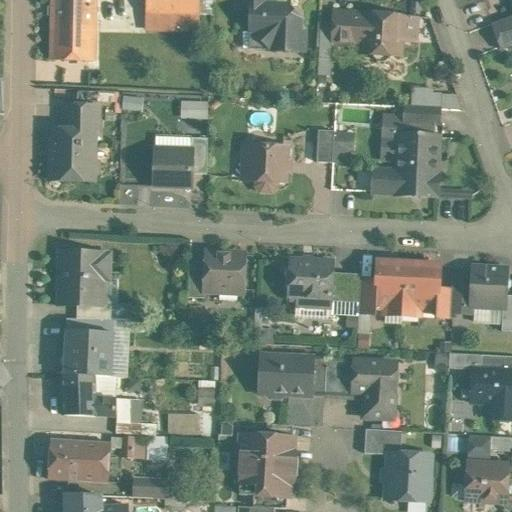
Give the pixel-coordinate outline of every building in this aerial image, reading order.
[(95,0),(53,0),(52,61),(93,62),(95,0)] [(145,0),(145,14),(169,14),(168,33),(199,35),(199,0),(145,0)] [(286,5),(267,5),(266,0),(241,0),(241,5),(251,6),(250,32),(253,32),(271,51),(304,52),(304,32),(300,32),(300,19),(286,5)] [(351,13),(333,12),(331,44),(349,46),(351,13)] [(404,17),(363,14),(361,46),(370,46),(373,50),(373,57),(377,62),(384,63),(389,58),(389,56),(401,57),(404,17)] [(511,16),(491,24),(501,51),(511,46),(511,16)] [(124,108),(144,108),(144,96),(124,96),(124,108)] [(99,107),(63,106),(63,130),(95,132),(99,132),(99,107)] [(208,118),(208,108),(181,108),(181,118),(208,118)] [(440,110),(404,108),(403,124),(408,124),(436,125),(439,125),(440,110)] [(398,136),(397,172),(437,174),(438,138),(435,138),(436,125),(408,124),(408,136),(398,136)] [(63,130),(54,130),(53,158),(50,158),(50,181),(94,182),(94,179),(98,175),(98,165),(94,161),(95,132),(63,130)] [(334,132),(318,131),(316,163),(332,164),(334,132)] [(191,138),(156,137),(154,187),(191,188),(192,175),(192,151),(191,151),(191,139),(191,138)] [(208,139),(191,139),(191,151),(192,151),(192,175),(207,175),(208,139)] [(285,148),(249,146),(249,147),(243,152),(243,159),(248,165),(247,182),(256,182),(256,187),(261,192),(271,193),(276,188),(277,183),(283,183),(285,148)] [(437,176),(437,174),(397,172),(374,171),(373,193),(396,194),(396,195),(437,197),(438,176),(437,176)] [(447,194),(447,209),(470,209),(470,195),(447,194)] [(109,255),(60,254),(59,304),(77,305),(101,306),(101,304),(102,280),(108,280),(109,255)] [(245,256),(206,254),(205,263),(203,291),(205,292),(243,293),(245,256)] [(313,259),(303,259),(303,261),(290,260),(288,290),(286,292),(286,298),(289,302),(295,302),(297,300),(332,302),(333,274),(334,262),(313,261),(313,259)] [(205,263),(189,263),(187,299),(205,299),(205,292),(203,291),(205,263)] [(439,266),(377,263),(376,283),(375,308),(376,308),(384,309),(384,315),(419,317),(420,311),(436,312),(437,312),(438,291),(439,266)] [(506,270),(473,268),(473,276),(471,308),(503,310),(504,310),(505,296),(505,291),(506,290),(509,287),(509,283),(506,279),(507,279),(506,278),(506,270)] [(346,275),(333,274),(332,302),(344,303),(346,275)] [(361,276),(346,275),(344,303),(359,304),(360,282),(361,276)] [(473,276),(453,275),(452,291),(451,314),(471,315),(471,308),(473,276)] [(376,283),(360,282),(359,304),(358,314),(376,315),(376,308),(375,308),(376,283)] [(452,291),(438,291),(437,312),(436,312),(436,318),(451,318),(451,314),(452,291)] [(511,296),(505,296),(504,310),(503,310),(501,332),(511,332),(511,296)] [(101,306),(77,305),(77,320),(110,321),(111,305),(101,304),(101,306)] [(64,375),(95,377),(112,378),(114,334),(66,331),(64,375)] [(511,357),(481,356),(480,370),(511,371),(511,357)] [(282,367),(261,365),(259,394),(265,394),(265,395),(269,399),(279,399),(282,397),(283,397),(283,395),(311,396),(313,359),(283,358),(282,367)] [(326,360),(313,359),(311,396),(324,397),(326,361),(326,360)] [(354,363),(326,361),(324,397),(353,399),(354,393),(352,393),(354,363)] [(387,363),(354,361),(354,363),(352,393),(354,393),(365,394),(363,418),(384,419),(393,411),(395,372),(387,363)] [(511,371),(480,370),(472,370),(471,403),(488,404),(488,420),(499,421),(499,422),(508,423),(508,421),(511,421),(511,371)] [(64,375),(61,375),(62,415),(117,418),(116,423),(129,423),(129,400),(96,398),(95,377),(64,375)] [(214,389),(202,389),(202,406),(214,406),(214,389)] [(201,415),(168,415),(168,435),(200,436),(201,415)] [(129,423),(116,423),(116,434),(156,436),(156,425),(129,423)] [(293,426),(267,425),(266,437),(292,438),(293,426)] [(401,433),(366,430),(364,454),(388,456),(388,454),(400,455),(401,433)] [(266,437),(260,436),(260,442),(242,441),(240,484),(254,485),(254,496),(287,498),(289,476),(293,476),(296,473),(296,468),(293,465),(291,465),(292,438),(266,437)] [(146,438),(122,437),(121,458),(145,460),(146,439),(146,438)] [(511,438),(490,437),(490,451),(511,453),(511,438)] [(158,439),(146,439),(145,460),(157,460),(158,439)] [(109,445),(51,441),(49,480),(107,484),(109,445)] [(400,455),(388,454),(388,456),(387,470),(383,472),(383,482),(386,484),(386,500),(428,503),(431,456),(400,455)] [(508,467),(468,464),(468,468),(467,468),(464,471),(463,481),(466,484),(467,485),(466,496),(470,501),(506,503),(508,467)] [(183,473),(169,472),(168,480),(169,480),(169,486),(183,487),(183,473)] [(168,480),(133,479),(132,498),(168,500),(168,499),(169,486),(169,480),(168,480)] [(100,496),(66,495),(66,511),(128,511),(128,507),(100,508),(100,496)] [(287,498),(254,496),(253,508),(274,509),(287,510),(287,498)] [(168,499),(168,500),(167,511),(176,511),(182,511),(183,500),(168,499)]
